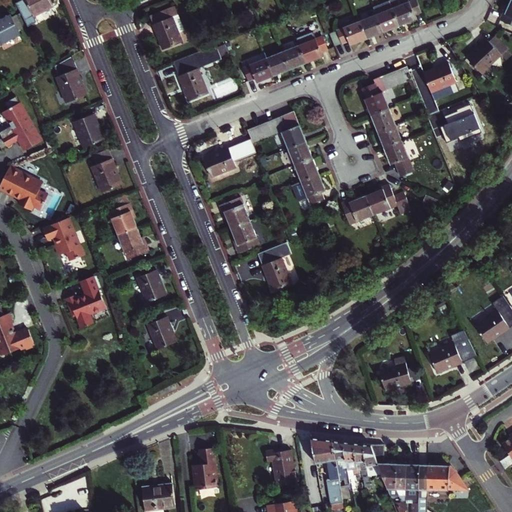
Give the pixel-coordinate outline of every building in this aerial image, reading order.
[(50,0),(23,0),(15,5),(27,27),(36,22),(34,17),(54,7),(50,0)] [(383,30),(399,24),(392,7),(389,0),(386,0),(373,6),(376,13),(383,30)] [(389,0),(392,7),(399,24),(415,17),(414,13),(421,10),(416,0),(414,0),(410,2),(408,0),(389,0)] [(511,0),(508,10),(506,9),(501,20),(511,25),(511,0)] [(151,16),(154,25),(179,15),(175,6),(151,16)] [(360,20),(367,37),(383,30),(376,13),(360,20)] [(186,33),(179,15),(154,25),(155,27),(164,50),(183,42),(180,35),(186,33)] [(0,50),(23,39),(12,18),(0,24),(0,50)] [(350,44),(367,37),(360,20),(337,29),(341,41),(342,42),(348,39),(350,44)] [(337,29),(329,32),(334,44),(341,41),(337,29)] [(299,44),(306,61),(323,55),(321,50),(327,47),(322,34),(316,37),(313,30),(296,37),(299,44)] [(468,58),(483,73),(502,54),(508,49),(495,36),(489,42),(487,40),(468,58)] [(282,50),(290,68),(306,61),(299,44),(282,50)] [(217,45),(174,62),(190,101),(209,93),(199,68),(222,58),(217,45)] [(511,55),(511,53),(508,49),(502,54),(508,60),(511,55)] [(266,57),(273,74),(290,68),(282,50),(266,57)] [(73,56),(60,63),(65,74),(58,77),(68,103),(85,96),(89,94),(78,68),(73,56)] [(257,81),(273,74),(266,57),(243,66),(248,79),(255,77),(257,81)] [(450,63),(424,73),(432,93),(457,82),(450,63)] [(401,69),(406,82),(414,79),(408,66),(401,69)] [(400,85),(406,82),(401,69),(394,71),(400,85)] [(388,74),(393,88),(400,85),(394,71),(388,74)] [(387,90),(393,88),(388,74),(381,76),(387,90)] [(375,79),(376,83),(380,93),(384,91),(387,90),(381,76),(375,79)] [(380,93),(376,83),(362,88),(366,98),(365,99),(372,115),(390,108),(384,91),(380,93)] [(17,96),(5,103),(9,109),(4,112),(12,126),(0,132),(0,133),(3,138),(8,146),(17,141),(16,140),(20,138),(21,138),(28,149),(43,141),(17,96)] [(481,129),(472,106),(446,116),(449,124),(441,127),(446,141),(481,129)] [(390,108),(372,115),(378,132),(397,125),(390,108)] [(295,111),(282,116),(287,130),(282,132),(289,149),(307,142),(295,111)] [(96,113),(75,122),(86,147),(106,139),(96,113)] [(275,119),(280,133),(282,132),(287,130),(282,116),(275,119)] [(268,122),(274,135),(280,133),(275,119),(268,122)] [(261,124),(267,138),(274,135),(268,122),(261,124)] [(255,127),(260,141),(267,138),(261,124),(255,127)] [(378,132),(385,148),(403,141),(397,125),(378,132)] [(248,130),(253,143),(260,141),(255,127),(248,130)] [(17,141),(20,139),(26,150),(28,149),(21,138),(20,138),(16,140),(17,141)] [(403,141),(385,148),(392,165),(395,163),(401,178),(416,173),(403,141)] [(289,149),(295,165),(313,158),(307,142),(289,149)] [(110,149),(94,156),(97,164),(93,166),(103,192),(124,184),(110,149)] [(230,149),(205,158),(212,177),(237,167),(230,149)] [(313,158),(295,165),(302,182),(320,175),(313,158)] [(22,173),(10,167),(0,185),(0,188),(14,195),(14,193),(22,197),(19,203),(31,210),(33,206),(40,210),(48,195),(39,190),(43,183),(34,179),(35,177),(23,172),(22,173)] [(326,192),(320,175),(302,182),(292,186),(299,202),(308,198),(311,205),(325,200),(322,193),(326,192)] [(366,196),(374,215),(398,205),(403,217),(413,213),(405,193),(395,197),(390,184),(378,189),(379,191),(366,196)] [(118,209),(131,204),(127,194),(114,199),(118,209)] [(440,201),(427,195),(424,202),(437,207),(440,201)] [(342,204),(351,225),(374,215),(366,196),(354,202),(353,199),(342,204)] [(232,229),(251,221),(242,198),(220,206),(225,218),(227,217),(232,229)] [(120,236),(139,228),(134,216),(136,215),(132,204),(131,204),(118,209),(111,212),(120,236)] [(70,217),(44,227),(49,240),(54,238),(56,237),(59,243),(56,244),(61,254),(69,251),(73,259),(85,255),(70,217)] [(251,221),(232,229),(237,241),(235,242),(239,253),(260,245),(251,221)] [(130,260),(151,251),(146,240),(144,241),(139,228),(120,236),(130,260)] [(263,266),(273,291),(292,283),(282,258),(263,266)] [(156,268),(138,276),(148,301),(167,293),(156,268)] [(106,307),(94,275),(80,281),(86,294),(81,296),(80,295),(76,296),(75,294),(66,298),(73,316),(76,315),(81,328),(94,323),(90,314),(106,307)] [(499,311),(476,326),(488,343),(511,326),(511,307),(504,296),(493,303),(499,311)] [(0,305),(0,349),(1,353),(3,352),(4,354),(20,348),(21,349),(25,347),(32,344),(33,344),(34,342),(28,329),(26,328),(15,333),(13,329),(12,328),(10,324),(11,324),(12,323),(8,313),(4,315),(0,305)] [(148,323),(158,348),(177,340),(167,315),(148,323)] [(455,343),(430,355),(439,374),(477,355),(463,330),(451,335),(455,343)] [(380,371),(386,391),(413,383),(405,356),(395,360),(397,366),(380,371)] [(511,436),(510,437),(501,444),(510,456),(511,459),(511,436)] [(341,482),(338,469),(333,440),(311,437),(316,463),(317,463),(330,461),(334,485),(330,486),(333,506),(345,504),(341,482)] [(349,471),(343,441),(337,440),(333,440),(338,469),(344,468),(345,472),(349,471)] [(352,442),(343,441),(349,471),(353,470),(358,489),(365,488),(363,482),(361,482),(356,460),(352,442)] [(370,476),(363,443),(352,442),(356,460),(360,459),(362,466),(364,465),(366,473),(365,473),(366,482),(369,481),(370,487),(375,486),(374,480),(371,481),(370,476)] [(370,476),(383,473),(371,444),(363,443),(370,476)] [(397,485),(397,463),(385,462),(385,444),(371,444),(383,473),(384,477),(394,503),(397,502),(397,485)] [(202,464),(193,465),(196,488),(207,487),(208,488),(219,486),(217,466),(215,467),(215,462),(216,462),(214,447),(200,448),(201,458),(202,458),(203,464),(202,464)] [(269,463),(274,462),(279,486),(298,482),(292,450),(284,452),(284,449),(267,452),(269,463)] [(500,462),(506,470),(511,466),(511,459),(510,456),(500,462)] [(406,463),(397,463),(397,485),(397,502),(400,511),(403,511),(404,511),(404,502),(405,481),(406,463)] [(418,478),(419,463),(406,463),(405,481),(404,502),(410,502),(409,511),(416,511),(418,487),(418,478)] [(427,464),(419,463),(418,478),(418,487),(426,488),(427,466),(427,464)] [(427,466),(426,488),(469,490),(456,470),(450,465),(427,464),(427,466)] [(173,484),(144,486),(146,510),(175,508),(173,484)] [(298,511),(296,501),(269,506),(270,511),(298,511)]
